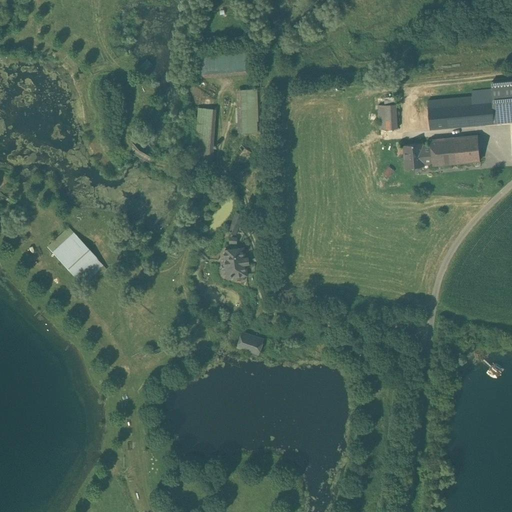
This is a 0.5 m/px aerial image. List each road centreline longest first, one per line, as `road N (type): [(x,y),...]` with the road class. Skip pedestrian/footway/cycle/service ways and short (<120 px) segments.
road 1 (track): [(213,171),(180,276),(194,335),(132,374),(151,511)]
road 2 (unclassified): [(511,183),(445,261),(408,511)]
road 3 (track): [(213,171),(160,165),(125,145),(121,132),(134,101),(126,74),(78,69),(25,33)]
road 4 (track): [(132,374),(38,245),(26,206),(16,203)]
road 5 (track): [(378,347),(397,363),(378,511)]
